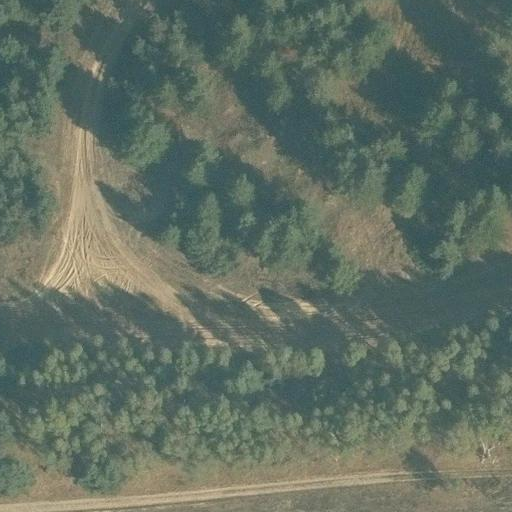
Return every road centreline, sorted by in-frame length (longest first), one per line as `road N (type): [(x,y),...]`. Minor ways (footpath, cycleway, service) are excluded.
road 1 (track): [(0,318),(79,297),(228,330),(511,286)]
road 2 (track): [(0,505),(511,469)]
road 3 (track): [(79,297),(99,221),(90,139),(106,45),(144,0)]
